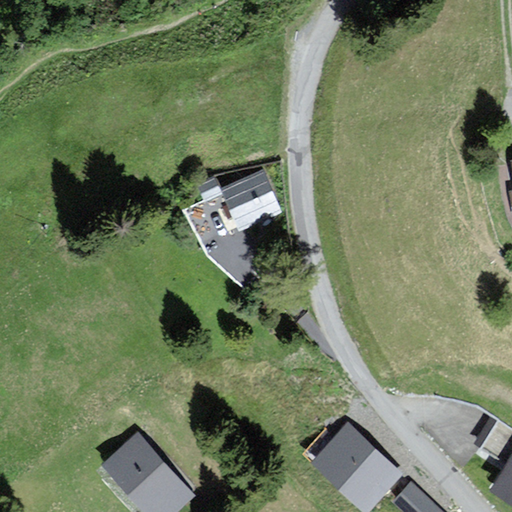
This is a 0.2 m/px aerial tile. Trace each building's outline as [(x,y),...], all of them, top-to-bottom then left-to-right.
[(278,212),(262,173),(224,188),(240,227),(278,212)] [(511,426),(498,418),(482,443),(501,454),(511,434),(511,426)] [(171,511),(192,495),(139,435),(106,463),(148,511),(161,511),(165,509),(167,511),(171,511)] [(366,493),(387,470),(349,436),(329,459),(366,493)] [(511,458),(493,488),(511,499),(511,458)] [(393,495),(411,511),(449,511),(451,511),(412,475),(393,495)]
